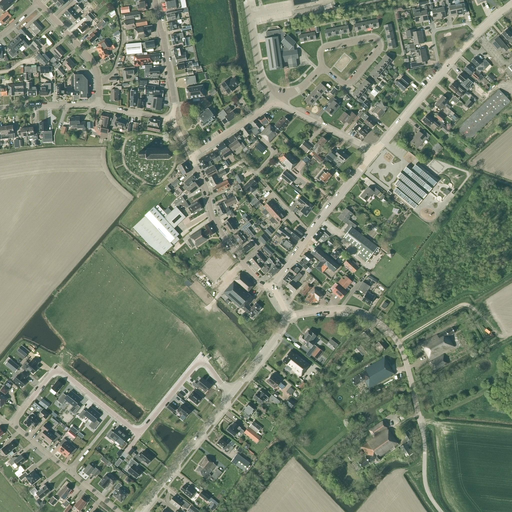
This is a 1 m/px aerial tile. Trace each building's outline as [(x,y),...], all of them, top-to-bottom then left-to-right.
[(12,4),(16,1),(15,0),(2,0),(0,2),(0,6),(1,8),(4,12),(12,5),(12,4)] [(59,0),(55,4),(59,9),(65,4),(62,1),(63,0),(59,0)] [(147,4),(146,4),(146,0),(139,1),(140,5),(137,6),(138,11),(143,10),(143,11),(147,10),(147,6),(147,4)] [(172,0),(165,1),(166,11),(186,8),(184,0),(172,0)] [(433,20),(439,19),(437,9),(433,10),(432,5),(433,5),(431,0),(427,0),(429,5),(430,10),(431,10),(433,20)] [(462,0),(458,0),(460,5),(455,6),(457,15),(463,14),(463,13),(467,13),(465,4),(464,4),(462,0)] [(451,17),(457,15),(455,6),(450,6),(450,4),(449,2),(447,2),(447,4),(448,7),(449,7),(451,17)] [(77,5),(72,10),(70,8),(64,14),(68,18),(81,7),(79,4),(77,6),(77,5)] [(68,18),(73,23),(79,18),(76,15),(80,11),(81,11),(83,9),(81,7),(68,18)] [(422,22),(420,12),(415,13),(414,8),(412,9),(413,14),(414,14),(416,23),(422,22)] [(175,11),(166,12),(168,21),(176,20),(179,19),(178,14),(175,15),(175,14),(182,12),(182,9),(175,10),(175,11)] [(0,17),(0,22),(2,25),(11,17),(6,12),(0,17)] [(135,18),(135,20),(136,27),(147,25),(146,19),(140,20),(140,15),(144,14),(144,12),(124,15),(125,20),(135,18)] [(88,20),(87,20),(84,23),(84,22),(78,28),(80,31),(81,32),(82,33),(89,27),(87,25),(95,18),(90,13),(85,17),(88,20)] [(96,26),(100,31),(107,24),(106,24),(103,21),(103,20),(96,26)] [(126,30),(134,28),(135,28),(134,21),(132,21),(132,20),(125,22),(126,24),(125,24),(126,30)] [(377,20),(370,21),(371,28),(379,27),(377,20)] [(169,25),(171,31),(179,30),(177,21),(168,22),(169,26),(169,25)] [(370,21),(362,23),(363,30),(371,28),(370,21)] [(32,32),(35,36),(42,30),(35,22),(30,27),(34,31),(32,32)] [(363,30),(362,23),(354,25),(355,32),(363,30)] [(384,26),(385,34),(392,32),(391,24),(384,26)] [(147,33),(153,32),(152,26),(134,28),(136,39),(148,37),(147,33)] [(348,26),(340,27),(341,34),(349,33),(348,26)] [(340,27),(332,29),(333,36),(341,34),(340,27)] [(21,34),(22,33),(25,37),(28,34),(22,28),(19,31),(21,34)] [(333,36),(332,29),(324,31),(325,38),(333,36)] [(87,38),(91,43),(92,43),(93,45),(96,42),(95,41),(97,38),(95,35),(98,33),(96,30),(93,33),(92,33),(89,35),(89,36),(87,38)] [(283,37),(286,34),(282,30),(266,32),(267,39),(265,39),(269,71),(282,69),(281,63),(288,62),(289,68),(297,67),(296,59),(298,59),(297,51),(294,51),(293,45),(296,43),(288,35),(285,39),(283,37)] [(412,36),(413,39),(423,37),(421,31),(415,32),(415,30),(405,32),(406,38),(412,36)] [(507,40),(511,45),(511,38),(511,37),(511,35),(509,33),(506,30),(502,34),(507,40)] [(316,39),(315,32),(306,34),(308,41),(316,39)] [(385,34),(387,42),(394,40),(392,32),(385,34)] [(183,38),(182,33),(171,35),(173,45),(178,44),(181,43),(180,38),(183,38)] [(46,34),(39,41),(43,46),(47,43),(49,46),(54,42),(46,34)] [(300,43),(308,41),(306,34),(299,36),(300,43)] [(24,39),(22,41),(18,37),(13,42),(19,49),(23,45),(25,49),(30,45),(24,39)] [(424,43),(423,37),(413,39),(414,44),(406,45),(407,50),(410,49),(415,48),(414,45),(424,43)] [(500,50),(503,54),(508,49),(498,37),(490,44),(497,53),(500,50)] [(40,44),(36,40),(31,44),(38,51),(40,49),(38,46),(40,44)] [(100,54),(108,49),(110,48),(105,40),(97,44),(99,47),(96,49),(100,54)] [(394,40),(387,42),(389,50),(396,48),(394,40)] [(15,52),(19,49),(13,42),(7,47),(11,51),(8,53),(13,58),(17,54),(15,52)] [(142,53),(141,49),(141,44),(141,43),(126,45),(127,55),(142,53)] [(58,47),(54,50),(53,51),(56,55),(53,58),(58,63),(62,60),(60,58),(65,54),(58,47)] [(173,50),(176,63),(186,61),(185,52),(182,53),(182,48),(173,50)] [(415,52),(416,57),(426,55),(425,49),(415,51),(415,48),(410,49),(410,53),(415,52)] [(108,49),(100,54),(103,59),(109,56),(108,53),(107,51),(109,50),(108,49)] [(43,56),(48,62),(52,58),(47,52),(43,56)] [(36,57),(44,66),(48,63),(40,53),(38,55),(36,57)] [(134,56),(134,67),(142,66),(143,66),(143,63),(153,63),(153,61),(160,61),(160,54),(134,56)] [(426,55),(416,57),(417,62),(410,63),(411,68),(418,67),(418,63),(427,61),(426,55)] [(386,56),(381,61),(387,66),(390,69),(392,67),(388,64),(392,61),(386,56)] [(473,59),(473,58),(471,60),(472,61),(471,62),(476,67),(475,68),(480,73),(482,71),(483,71),(485,70),(487,72),(492,67),(484,60),(481,63),(475,57),(473,59)] [(65,66),(70,71),(75,66),(69,58),(63,64),(65,66)] [(387,66),(381,61),(377,65),(383,70),(383,71),(386,74),(388,72),(384,69),(387,66)] [(177,65),(178,71),(189,68),(189,67),(192,66),(191,62),(177,65)] [(156,76),(159,76),(159,69),(151,69),(151,65),(145,66),(145,69),(145,71),(150,70),(150,76),(152,76),(152,77),(156,77),(156,76)] [(373,70),(379,75),(379,76),(382,79),(384,77),(380,74),(383,71),(383,70),(377,65),(373,70)] [(470,74),(472,76),(477,80),(477,79),(480,81),(483,77),(480,75),(481,75),(477,70),(475,73),(473,71),(474,71),(468,65),(464,70),(469,75),(470,74)] [(62,77),(64,75),(58,68),(56,71),(62,77)] [(130,76),(134,75),(133,70),(123,71),(124,80),(129,79),(129,74),(130,74),(130,76)] [(379,75),(373,70),(369,75),(375,80),(374,81),(378,84),(380,82),(376,79),(379,76),(379,75)] [(472,83),(461,73),(457,78),(463,82),(461,85),(466,90),(472,83)] [(74,81),(74,85),(79,85),(79,96),(79,99),(88,99),(88,95),(89,95),(88,80),(83,74),(74,74),(74,75),(74,81)] [(494,79),(489,74),(485,78),(491,83),(494,79)] [(406,86),(409,83),(402,77),(397,82),(395,81),(394,83),(403,91),(407,86),(406,86)] [(239,84),(235,78),(229,82),(228,80),(221,85),(228,94),(235,90),(233,88),(239,84)] [(365,80),(361,85),(367,90),(366,91),(369,94),(371,92),(368,89),(371,85),(365,80)] [(140,81),(139,88),(145,88),(145,89),(145,94),(154,96),(162,97),(163,91),(154,90),(155,87),(146,86),(147,82),(140,81)] [(32,83),(26,83),(26,88),(28,88),(28,96),(37,96),(36,88),(32,88),(32,83)] [(321,83),(315,89),(321,95),(327,89),(321,83)] [(462,92),(460,89),(458,88),(457,87),(453,83),(452,85),(451,84),(449,86),(450,87),(449,87),(459,96),(461,97),(463,94),(464,93),(462,92)] [(14,95),(24,95),(23,84),(8,85),(9,96),(14,95)] [(43,84),(43,88),(39,88),(40,96),(48,96),(48,95),(50,95),(50,84),(43,84)] [(63,95),(67,95),(67,90),(65,90),(65,87),(64,84),(61,84),(61,87),(54,87),(54,91),(57,91),(57,96),(63,96),(63,95)] [(79,99),(79,96),(79,85),(74,85),(74,87),(67,87),(67,89),(67,90),(67,95),(67,96),(75,96),(75,99),(79,99)] [(186,88),(187,100),(204,97),(202,85),(186,88)] [(357,90),(362,95),(362,96),(365,99),(367,97),(363,94),(366,91),(367,90),(361,85),(357,90)] [(464,93),(466,91),(459,85),(457,87),(458,88),(460,89),(462,92),(464,93)] [(118,90),(121,90),(121,87),(115,87),(115,90),(111,90),(111,101),(118,101),(118,95),(119,95),(118,90)] [(316,101),(321,95),(315,89),(309,95),(316,101)] [(362,95),(357,90),(352,95),(358,100),(361,103),(363,102),(359,99),(362,96),(362,95)] [(455,131),(466,143),(510,101),(499,90),(455,131)] [(310,107),(316,101),(309,95),(304,101),(310,107)] [(442,96),(438,101),(449,109),(450,107),(445,103),(448,100),(442,96)] [(150,109),(160,111),(162,99),(152,97),(150,109)] [(331,115),(332,115),(339,106),(336,103),(337,101),(332,97),(328,102),(330,105),(325,111),(330,115),(331,115)] [(381,101),(379,104),(377,102),(374,106),(376,107),(371,113),(379,119),(385,113),(384,112),(388,107),(381,101)] [(450,119),(454,114),(449,109),(438,101),(434,106),(440,110),(442,108),(449,113),(447,116),(450,119)] [(211,121),(215,118),(212,115),(213,114),(209,109),(208,110),(208,109),(197,116),(201,122),(201,124),(202,126),(204,126),(208,123),(209,125),(212,123),(211,121)] [(236,117),(237,114),(235,112),(232,112),(227,116),(223,111),(218,115),(222,120),(221,121),(224,124),(228,122),(228,123),(236,117)] [(349,124),(356,116),(351,112),(348,116),(344,113),(338,120),(343,124),(346,122),(349,124)] [(104,119),(103,126),(101,125),(100,132),(108,133),(109,127),(108,127),(111,115),(101,113),(100,119),(104,119)] [(364,122),(371,129),(375,124),(368,118),(368,117),(364,113),(360,117),(365,121),(364,122)] [(441,122),(444,118),(438,113),(435,117),(441,122)] [(120,117),(115,115),(111,125),(116,128),(117,126),(125,129),(127,122),(119,119),(120,117)] [(268,122),(271,120),(268,116),(265,118),(263,115),(258,119),(263,126),(268,122)] [(440,126),(443,128),(441,130),(446,134),(449,130),(444,126),(445,126),(442,124),(438,120),(437,123),(434,121),(427,115),(422,120),(429,127),(432,123),(438,128),(440,126)] [(77,128),(77,129),(85,129),(85,123),(80,123),(80,117),(74,117),(74,118),(69,118),(69,126),(73,126),(73,128),(77,128)] [(279,133),(277,132),(279,131),(280,132),(289,122),(284,117),(281,121),(280,120),(273,128),(269,124),(260,134),(269,143),(279,133)] [(160,127),(159,127),(160,121),(149,119),(147,130),(159,132),(160,127)] [(254,127),(249,131),(251,133),(254,138),(261,132),(259,129),(260,128),(262,130),(264,129),(259,123),(258,123),(255,120),(251,124),(254,127)] [(52,142),(52,131),(48,131),(47,123),(39,123),(40,132),(43,132),(44,143),(52,142)] [(13,126),(6,127),(7,135),(8,135),(9,139),(15,138),(14,134),(13,126)] [(247,136),(251,133),(249,131),(246,126),(241,130),(243,133),(242,134),(249,144),(251,141),(247,136)] [(353,130),(355,132),(356,131),(364,137),(368,133),(364,130),(365,129),(362,127),(361,129),(358,126),(357,127),(356,126),(353,130)] [(7,135),(6,127),(0,127),(1,130),(0,130),(0,139),(9,139),(8,135),(7,135)] [(28,136),(27,136),(26,128),(20,129),(21,137),(26,137),(27,141),(29,141),(29,140),(28,136)] [(34,132),(33,128),(26,128),(27,136),(28,136),(29,140),(33,139),(33,140),(37,140),(37,132),(34,132)] [(239,131),(233,135),(241,146),(243,148),(245,147),(239,139),(239,140),(238,139),(242,136),(239,131)] [(427,139),(430,136),(424,131),(421,134),(418,132),(415,136),(416,136),(411,142),(418,148),(426,138),(427,139)] [(241,146),(233,135),(227,140),(231,144),(228,146),(232,152),(241,146)] [(321,148),(327,141),(322,137),(314,147),(316,148),(313,151),(318,155),(323,149),(321,148)] [(221,153),(224,159),(232,154),(229,148),(228,149),(223,142),(216,147),(219,152),(220,151),(222,153),(221,153)] [(300,147),(307,153),(311,148),(304,142),(300,147)] [(432,148),(437,154),(443,149),(438,143),(432,148)] [(340,161),(342,163),(347,157),(339,150),(336,153),(332,149),(328,154),(334,160),(333,160),(336,163),(340,161)] [(156,150),(155,150),(151,150),(147,150),(146,150),(146,151),(140,152),(140,159),(146,159),(146,160),(147,160),(151,160),(156,160),(164,159),(164,160),(165,160),(165,159),(168,159),(168,160),(169,160),(168,159),(171,157),(172,157),(171,157),(171,153),(172,153),(172,152),(171,153),(168,150),(169,150),(168,150),(164,150),(156,150)] [(285,167),(290,171),(298,162),(286,150),(278,159),(277,161),(284,168),(285,167)] [(214,152),(208,155),(211,160),(215,159),(217,162),(221,160),(219,156),(217,158),(214,152)] [(313,152),(310,155),(316,160),(319,157),(313,152)] [(211,160),(208,155),(198,160),(203,169),(206,168),(206,169),(208,168),(207,167),(209,167),(209,168),(212,166),(210,161),(211,160)] [(329,164),(333,160),(327,155),(324,159),(329,164)] [(397,187),(393,192),(414,209),(419,204),(416,202),(420,197),(423,199),(427,194),(438,181),(417,163),(412,169),(408,165),(402,171),(401,171),(404,173),(399,178),(397,176),(397,177),(399,179),(394,185),(397,187)] [(178,167),(180,169),(178,170),(179,172),(181,171),(183,175),(189,172),(184,164),(178,167)] [(223,170),(221,167),(216,170),(214,166),(204,172),(208,178),(223,170)] [(220,177),(226,174),(224,170),(208,178),(213,187),(221,183),(218,178),(220,176),(220,177)] [(317,177),(325,183),(333,173),(329,170),(326,174),(322,171),(317,177)] [(295,179),(285,171),(280,177),(290,185),(295,179)] [(244,181),(240,174),(235,177),(239,184),(244,181)] [(196,179),(192,175),(180,186),(177,189),(181,193),(184,191),(196,179)] [(171,184),(174,188),(180,182),(177,179),(171,184)] [(250,191),(252,193),(256,189),(254,186),(257,183),(253,179),(250,182),(249,182),(244,187),(249,192),(250,191)] [(215,187),(218,193),(230,186),(227,180),(215,187)] [(190,195),(199,188),(195,182),(186,190),(187,191),(184,193),(186,195),(189,193),(190,195)] [(233,188),(237,196),(244,193),(239,184),(233,188)] [(374,187),(371,190),(368,187),(360,196),(366,201),(373,193),(376,196),(379,191),(374,187)] [(311,210),(313,207),(301,196),(297,201),(302,205),(303,204),(305,206),(300,211),(306,216),(311,210)] [(176,207),(184,201),(181,197),(173,203),(176,207)] [(220,216),(225,214),(227,217),(229,215),(231,214),(230,211),(228,207),(238,202),(236,200),(236,198),(235,197),(224,202),(215,206),(220,216)] [(186,201),(183,203),(187,208),(185,209),(189,216),(193,213),(194,213),(202,208),(198,201),(192,205),(192,204),(189,206),(186,201)] [(262,212),(264,214),(274,205),(270,201),(263,207),(265,209),(262,212)] [(146,216),(133,228),(149,244),(162,255),(179,240),(177,237),(179,235),(173,229),(183,220),(185,217),(176,207),(173,210),(169,214),(167,216),(164,212),(158,205),(154,208),(154,207),(145,215),(146,216)] [(269,213),(271,215),(277,209),(274,205),(264,214),(264,215),(263,216),(264,217),(269,213)] [(269,220),(271,222),(281,213),(277,209),(271,215),(273,217),(269,220)] [(343,232),(346,234),(343,238),(360,251),(357,255),(366,262),(377,248),(354,229),(356,226),(348,220),(352,214),(345,209),(338,218),(345,223),(348,225),(343,232)] [(278,223),(285,217),(281,213),(271,222),(273,224),(274,223),(276,224),(278,223)] [(224,222),(231,232),(236,229),(229,219),(224,222)] [(247,241),(254,236),(248,228),(251,225),(249,222),(240,229),(240,230),(233,235),(241,246),(247,241)] [(210,236),(215,233),(210,223),(204,226),(206,230),(202,233),(201,230),(190,237),(196,247),(207,240),(205,237),(209,234),(210,236)] [(274,232),(269,227),(265,231),(270,236),(274,232)] [(285,238),(283,241),(282,241),(281,241),(279,243),(279,244),(289,252),(295,245),(288,240),(291,236),(288,234),(285,232),(280,227),(277,231),(285,238)] [(287,229),(285,232),(288,234),(288,233),(298,241),(301,236),(303,233),(297,228),(293,233),(287,229)] [(318,231),(312,238),(317,242),(321,238),(325,241),(329,237),(324,232),(322,234),(318,231)] [(263,245),(269,240),(264,234),(258,239),(263,245)] [(330,239),(326,243),(331,247),(335,243),(330,239)] [(257,246),(252,240),(243,248),(247,252),(254,247),(255,248),(257,246)] [(274,252),(266,245),(263,248),(271,255),(274,252)] [(332,256),(331,257),(335,260),(341,253),(343,255),(346,252),(339,246),(337,248),(331,255),(332,256)] [(334,272),(339,266),(316,247),(314,249),(313,251),(311,253),(320,261),(319,262),(319,263),(315,268),(327,277),(330,280),(335,273),(334,272)] [(258,271),(260,269),(264,266),(262,265),(266,261),(258,253),(255,255),(255,256),(249,261),(258,271)] [(302,257),(303,258),(303,259),(299,264),(306,270),(308,268),(310,265),(311,265),(313,263),(311,261),(312,258),(306,253),(302,257)] [(266,261),(262,265),(264,266),(260,269),(264,274),(267,271),(274,265),(272,262),(269,258),(266,261)] [(344,264),(353,272),(357,266),(352,261),(351,262),(348,259),(344,264)] [(268,273),(272,277),(283,265),(279,261),(275,265),(274,265),(267,271),(268,272),(268,273)] [(289,271),(292,274),(295,276),(300,270),(296,267),(294,269),(292,267),(289,271)] [(282,280),(287,283),(290,280),(291,281),(295,276),(292,274),(291,275),(288,272),(282,280)] [(294,284),(302,276),(299,273),(293,280),(294,280),(291,283),(291,282),(287,286),(293,292),(298,287),(294,284)] [(257,312),(260,308),(255,304),(251,308),(249,305),(254,299),(247,293),(254,286),(240,274),(219,297),(225,302),(228,298),(240,308),(241,308),(252,318),(255,314),(257,312)] [(344,280),(342,278),(338,283),(345,289),(352,282),(347,277),(344,280)] [(363,282),(358,290),(364,293),(365,294),(362,300),(370,305),(376,296),(373,294),(372,295),(369,293),(370,293),(366,290),(369,286),(363,282)] [(299,294),(303,297),(311,287),(308,284),(299,294)] [(332,291),(341,299),(347,293),(338,285),(332,291)] [(318,301),(323,295),(314,287),(309,293),(310,294),(305,300),(309,304),(312,301),(314,303),(316,300),(318,301)] [(443,353),(454,347),(448,336),(454,333),(451,328),(437,336),(437,334),(420,344),(435,370),(448,363),(443,353)] [(364,330),(361,334),(368,341),(371,337),(364,330)] [(312,340),(315,336),(312,333),(311,334),(308,331),(303,337),(301,337),(300,339),(300,340),(307,346),(308,346),(311,348),(315,343),(312,340)] [(331,339),(328,342),(336,348),(338,345),(331,339)] [(375,345),(381,352),(386,348),(383,344),(384,344),(381,339),(374,344),(373,342),(370,344),(373,347),(375,345)] [(25,357),(29,352),(22,346),(18,351),(25,357)] [(311,355),(317,360),(323,352),(317,347),(311,355)] [(286,365),(300,377),(309,365),(295,354),(295,355),(290,351),(282,361),(287,365),(286,365)] [(363,380),(368,389),(393,374),(390,370),(391,369),(384,357),(364,369),(365,371),(351,380),(354,386),(363,380)] [(33,374),(37,368),(35,366),(38,362),(34,359),(30,363),(30,362),(26,367),(33,374)] [(16,371),(20,368),(13,362),(10,366),(16,371)] [(18,375),(14,380),(22,387),(23,387),(24,387),(27,383),(26,383),(27,382),(24,380),(25,379),(27,376),(23,372),(19,376),(18,375)] [(277,386),(282,390),(285,386),(280,382),(280,381),(278,379),(277,379),(272,375),(266,381),(275,388),(277,386)] [(206,392),(211,385),(202,378),(197,384),(195,382),(192,385),(197,388),(199,386),(206,392)] [(58,381),(51,389),(57,393),(63,385),(58,381)] [(0,406),(1,407),(8,399),(4,396),(9,389),(5,385),(0,391),(0,406)] [(294,391),(290,387),(286,392),(290,395),(294,391)] [(64,393),(60,398),(65,402),(67,399),(70,402),(76,394),(74,393),(75,392),(72,390),(71,390),(67,395),(64,393)] [(265,402),(269,398),(265,395),(262,392),(259,390),(255,395),(255,394),(253,397),(254,397),(253,398),(261,404),(263,401),(265,402)] [(203,398),(193,391),(188,398),(197,405),(203,398)] [(76,394),(70,402),(74,404),(71,407),(76,411),(81,406),(78,403),(82,399),(81,399),(82,398),(79,396),(78,396),(76,394)] [(270,398),(277,404),(279,401),(272,395),(270,398)] [(285,404),(291,408),(295,403),(290,398),(285,404)] [(39,412),(42,409),(34,402),(31,405),(39,412)] [(167,407),(173,412),(176,408),(170,403),(167,407)] [(182,404),(177,411),(182,415),(183,414),(186,417),(190,411),(187,409),(187,408),(182,404)] [(242,411),(245,414),(244,416),(244,417),(246,419),(248,419),(255,409),(248,404),(242,411)] [(84,409),(80,414),(84,418),(86,415),(90,417),(96,410),(94,409),(94,408),(91,406),(90,406),(87,411),(84,409)] [(42,417),(46,420),(50,415),(43,409),(40,413),(44,416),(42,417)] [(93,420),(89,425),(94,429),(100,422),(97,419),(101,415),(101,414),(98,411),(98,412),(96,410),(90,417),(93,420)] [(32,424),(36,428),(39,423),(35,420),(36,419),(30,415),(24,423),(29,427),(32,424)] [(257,433),(261,428),(253,421),(249,427),(257,433)] [(379,458),(397,445),(382,421),(368,430),(374,438),(360,447),(366,456),(357,462),(361,468),(374,459),(377,462),(380,459),(379,458)] [(234,436),(238,432),(241,434),(244,431),(240,428),(238,426),(234,423),(231,427),(230,426),(227,430),(234,436)] [(40,436),(45,440),(50,433),(47,431),(50,428),(46,424),(41,429),(44,431),(40,436)] [(249,427),(245,432),(251,436),(255,439),(258,435),(254,432),(249,427)] [(111,431),(106,436),(110,440),(112,437),(116,440),(115,442),(123,433),(122,433),(120,431),(117,428),(117,429),(116,428),(113,432),(111,431)] [(406,457),(412,453),(408,448),(410,446),(411,444),(411,443),(411,441),(411,440),(410,439),(413,437),(408,431),(403,435),(407,441),(408,442),(408,443),(407,444),(406,445),(405,443),(400,447),(406,457)] [(53,436),(50,433),(45,440),(49,444),(53,439),(56,442),(61,436),(56,432),(53,436)] [(123,433),(115,442),(116,441),(120,444),(118,446),(122,450),(127,444),(125,442),(128,438),(127,438),(128,437),(125,435),(124,435),(122,433),(123,433)] [(62,453),(63,453),(69,446),(66,443),(68,442),(64,438),(59,444),(61,446),(58,450),(59,450),(58,451),(61,453),(62,453)] [(221,438),(217,443),(223,448),(222,449),(224,450),(226,448),(229,450),(231,451),(233,448),(232,446),(221,438)] [(1,449),(6,455),(12,451),(12,450),(15,448),(11,442),(8,445),(7,444),(1,449)] [(71,448),(69,446),(63,453),(63,454),(63,455),(66,457),(67,457),(70,453),(72,455),(77,449),(73,446),(71,448)] [(139,454),(136,458),(141,462),(143,460),(148,464),(153,458),(144,451),(140,455),(139,454)] [(231,462),(244,471),(250,463),(237,454),(231,462)] [(15,463),(18,467),(25,461),(21,455),(16,460),(14,457),(8,462),(11,466),(15,463)] [(203,476),(206,478),(216,465),(205,456),(198,465),(199,466),(196,471),(203,476)] [(120,458),(114,464),(118,467),(123,461),(120,458)] [(136,478),(142,472),(136,467),(138,464),(133,459),(128,465),(131,468),(128,471),(136,478)] [(91,473),(95,476),(100,471),(95,467),(94,468),(89,464),(83,471),(88,475),(91,473)] [(17,476),(24,471),(21,466),(19,467),(19,470),(15,473),(17,476)] [(222,472),(217,469),(211,477),(216,480),(222,472)] [(25,472),(18,478),(21,481),(25,477),(30,483),(32,485),(40,479),(35,472),(33,471),(28,475),(25,472)] [(99,484),(105,489),(110,482),(113,485),(117,480),(112,476),(110,479),(105,475),(102,480),(99,484)] [(117,491),(113,495),(118,499),(118,500),(121,502),(123,499),(127,494),(120,488),(122,485),(119,483),(114,488),(117,491)] [(38,492),(35,488),(30,492),(34,497),(37,495),(41,499),(44,497),(44,496),(50,491),(45,486),(38,492)] [(61,491),(58,495),(64,500),(69,494),(68,493),(71,490),(66,486),(61,491)] [(183,486),(180,489),(184,492),(184,493),(191,499),(196,492),(189,486),(187,488),(183,486)] [(210,498),(202,491),(199,495),(207,502),(207,501),(210,498)] [(48,502),(53,506),(57,500),(53,497),(48,502)] [(181,505),(186,509),(190,505),(184,500),(181,502),(174,497),(170,502),(178,509),(181,505)] [(78,501),(74,506),(73,508),(74,509),(73,510),(74,511),(77,508),(80,511),(84,506),(86,503),(81,498),(78,501)]
